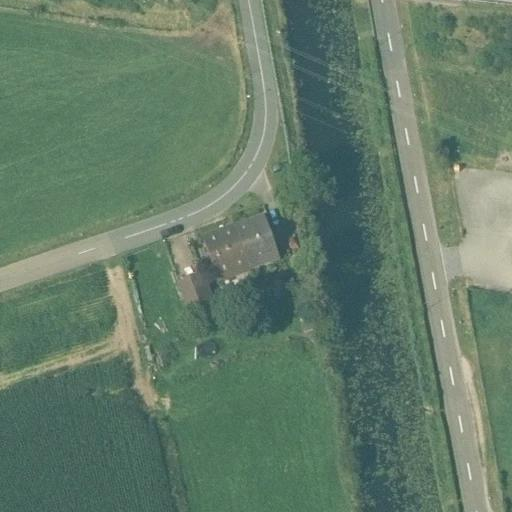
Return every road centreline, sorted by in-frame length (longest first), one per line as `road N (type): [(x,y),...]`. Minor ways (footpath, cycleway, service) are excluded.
road 1 (tertiary): [(385,0),(474,511)]
road 2 (residential): [(251,0),(274,116),(259,166),(220,203),(166,226)]
road 3 (unclassified): [(166,226),(0,283)]
